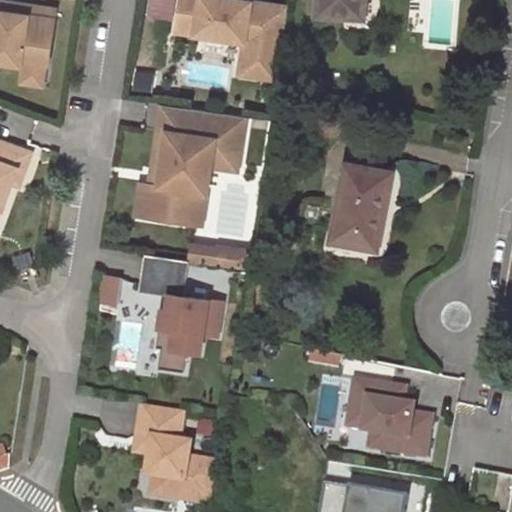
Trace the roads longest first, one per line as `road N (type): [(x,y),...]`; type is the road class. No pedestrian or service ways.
road 1 (residential): [(68,344),(120,0)]
road 2 (residential): [(511,138),(476,336)]
road 3 (residential): [(21,511),(55,452),(68,344)]
